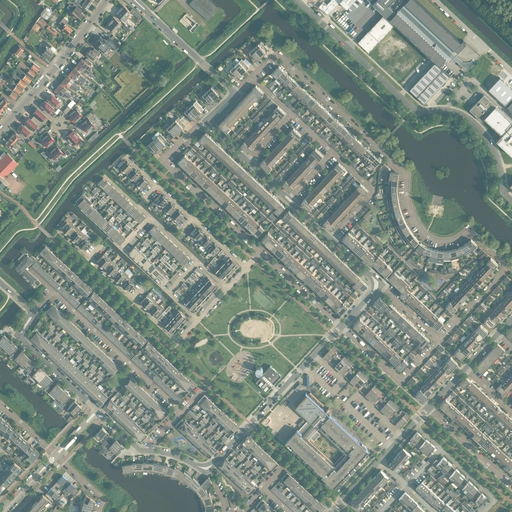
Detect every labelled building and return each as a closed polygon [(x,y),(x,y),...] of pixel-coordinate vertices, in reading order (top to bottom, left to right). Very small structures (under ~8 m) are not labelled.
[(90,5),(83,0),(77,0),(77,1),(77,2),(76,3),(80,6),(81,4),(87,9),(90,5)] [(204,0),(192,0),(192,1),(204,11),(210,5),(204,0)] [(323,1),(319,6),(327,14),(328,14),(340,0),(330,0),(327,4),(323,1)] [(341,0),(340,1),(347,8),(354,0),(341,0)] [(389,6),(382,0),(376,0),(373,4),(384,14),(388,19),(395,11),(389,6)] [(465,43),(463,40),(461,41),(416,0),(407,0),(405,2),(457,51),(465,43)] [(47,23),(42,19),(44,17),(49,21),(58,10),(55,8),(57,6),(55,4),(53,6),(51,9),(46,5),(39,14),(41,15),(40,17),(36,22),(43,28),(44,28),(45,29),(54,36),(57,32),(53,28),(54,27),(52,25),(48,22),(47,23)] [(70,14),(78,21),(82,15),(78,11),(80,9),(74,4),(70,8),(72,9),(71,10),(72,11),(70,14)] [(129,11),(130,12),(130,11),(129,11),(122,4),(120,6),(121,7),(119,9),(128,17),(129,15),(127,14),(129,11)] [(179,6),(174,12),(185,22),(190,16),(179,6)] [(130,11),(130,12),(133,15),(134,15),(139,20),(142,17),(132,8),(129,11),(130,11)] [(126,18),(128,17),(119,9),(115,13),(122,20),(123,19),(122,19),(124,17),(126,18)] [(446,57),(397,11),(390,18),(439,65),(446,57)] [(388,19),(384,14),(358,42),(369,52),(395,25),(388,19)] [(190,16),(185,22),(196,33),(202,27),(190,16)] [(112,19),(110,21),(118,29),(120,27),(118,26),(120,24),(121,24),(113,17),(111,18),(112,19)] [(59,22),(64,26),(62,29),(67,34),(72,29),(66,24),(68,21),(63,18),(59,22)] [(118,29),(110,21),(106,25),(113,32),(113,31),(115,29),(117,31),(118,29)] [(382,41),(370,54),(393,74),(414,51),(403,41),(392,31),(382,41)] [(97,40),(94,43),(103,52),(109,46),(114,50),(118,45),(108,37),(105,40),(104,38),(103,39),(100,36),(96,39),(97,40)] [(46,41),(39,50),(42,53),(48,58),(52,52),(48,49),(50,47),(51,45),(46,41)] [(261,41),(254,48),(261,56),(268,50),(261,41)] [(14,52),(18,56),(23,50),(19,46),(14,52)] [(86,54),(92,59),(94,61),(100,53),(94,48),(92,50),(90,49),(86,54)] [(261,56),(254,48),(247,54),(255,62),(261,56)] [(447,50),(443,54),(450,60),(454,57),(451,54),(450,55),(448,53),(449,52),(447,50)] [(92,73),(88,70),(87,68),(92,63),(86,58),(84,60),(81,59),(78,62),(92,73)] [(16,61),(19,63),(18,64),(25,70),(23,71),(32,77),(33,77),(34,76),(33,75),(35,73),(17,59),(16,61)] [(28,59),(27,61),(32,65),(30,68),(36,72),(39,67),(28,59)] [(241,59),(235,65),(242,74),(249,67),(241,59)] [(480,60),(470,71),(474,75),(484,64),(480,60)] [(92,73),(78,62),(77,63),(75,65),(76,65),(75,66),(81,71),(83,69),(90,75),(92,73)] [(435,62),(430,67),(438,74),(442,69),(435,62)] [(484,64),(474,75),(478,79),(488,68),(484,64)] [(242,74),(235,65),(228,72),(235,80),(242,74)] [(276,78),(277,78),(284,70),(280,67),(279,66),(272,73),(272,74),(273,74),(275,76),(277,77),(276,78)] [(74,67),(71,70),(84,81),(86,79),(79,74),(80,72),(74,67)] [(430,67),(426,71),(434,78),(438,74),(430,67)] [(15,70),(24,76),(22,79),(27,83),(31,78),(17,68),(15,70)] [(488,68),(478,79),(482,83),(492,72),(488,68)] [(442,69),(438,74),(445,81),(449,76),(442,69)] [(84,81),(71,70),(68,74),(74,79),(76,80),(78,79),(83,83),(84,81)] [(277,78),(281,82),(288,75),(288,74),(284,70),(277,78)] [(426,71),(422,76),(430,83),(434,78),(426,71)] [(492,72),(482,83),(486,87),(497,75),(492,72)] [(12,76),(18,81),(16,84),(22,88),(23,88),(25,86),(24,86),(26,84),(14,74),(12,76)] [(438,74),(434,78),(441,85),(445,81),(438,74)] [(67,75),(64,78),(77,89),(78,87),(72,82),(73,80),(67,75)] [(281,82),(286,86),(293,79),(289,75),(288,75),(281,82)] [(421,76),(418,80),(425,87),(430,83),(422,76),(421,76)] [(499,77),(488,89),(495,95),(506,84),(499,77)] [(77,89),(64,78),(61,82),(67,87),(69,85),(75,91),(77,89)] [(434,78),(430,83),(437,90),(441,85),(434,78)] [(290,92),(291,91),(297,83),(293,79),(286,86),(285,88),(290,92)] [(418,80),(414,85),(421,92),(425,87),(418,80)] [(10,83),(14,87),(12,90),(18,94),(22,89),(11,81),(10,83)] [(60,83),(57,87),(69,97),(71,95),(65,90),(66,88),(60,83)] [(291,91),(295,95),(302,88),(298,84),(297,83),(291,91)] [(430,83),(425,87),(433,94),(437,90),(430,83)] [(214,84),(207,91),(215,99),(221,93),(214,84)] [(506,84),(495,95),(500,100),(511,88),(506,84)] [(252,89),(260,96),(261,95),(262,94),(263,93),(263,92),(256,85),(256,86),(254,87),(254,88),(252,89)] [(414,85),(409,89),(417,96),(421,92),(414,85)] [(6,89),(10,92),(8,95),(14,100),(14,99),(15,99),(16,98),(16,97),(17,95),(7,87),(6,89)] [(69,97),(57,87),(54,90),(60,95),(62,94),(68,99),(69,97)] [(425,87),(421,92),(429,99),(433,94),(425,87)] [(295,95),(300,99),(307,92),(306,92),(306,91),(302,88),(295,95)] [(511,89),(511,88),(500,100),(504,104),(511,96),(511,89)] [(248,93),(255,100),(259,96),(259,97),(260,96),(252,89),(252,90),(250,91),(250,92),(248,93)] [(215,99),(207,91),(200,97),(208,105),(215,99)] [(300,99),(304,104),(311,96),(307,92),(307,93),(307,92),(300,99)] [(421,92),(417,96),(424,103),(429,99),(421,92)] [(245,97),(252,104),(255,100),(248,93),(248,94),(247,95),(246,95),(246,96),(245,97)] [(47,98),(50,101),(58,108),(59,107),(57,104),(59,101),(51,94),(49,96),(48,96),(47,98)] [(511,120),(484,94),(470,109),(482,121),(485,118),(502,134),(496,140),(511,154),(511,120)] [(0,96),(0,100),(1,101),(7,105),(8,105),(9,104),(9,103),(10,101),(1,95),(0,96)] [(304,104),(309,108),(316,101),(315,100),(311,96),(304,104)] [(241,101),(248,108),(252,104),(245,97),(244,98),(243,99),(243,100),(241,101)] [(58,108),(50,101),(48,103),(45,101),(43,103),(42,102),(41,104),(41,105),(49,113),(52,110),(54,112),(58,108)] [(196,101),(189,107),(197,115),(204,109),(196,101)] [(237,105),(244,112),(248,108),(241,101),(241,102),(239,103),(239,104),(237,105)] [(309,108),(314,112),(321,105),(317,101),(316,101),(309,108)] [(234,109),(233,109),(240,116),(244,112),(237,105),(236,107),(235,107),(234,109)] [(314,112),(318,116),(325,109),(321,105),(314,112)] [(274,110),(281,117),(282,117),(283,115),(285,113),(285,112),(283,111),(283,110),(282,110),(280,108),(281,108),(280,108),(278,106),(277,106),(276,108),(274,110)] [(197,115),(189,107),(182,113),(190,122),(197,115)] [(36,116),(33,118),(41,125),(45,121),(42,119),(45,116),(37,108),(36,109),(34,110),(35,111),(33,113),(36,116)] [(68,115),(74,122),(82,116),(81,115),(81,114),(80,112),(79,112),(75,108),(68,115)] [(230,113),(237,120),(238,119),(239,121),(241,118),(240,117),(240,116),(233,109),(232,111),(231,111),(232,111),(230,113)] [(318,116),(323,121),(330,113),(326,110),(325,109),(318,116)] [(274,111),(271,114),(278,121),(279,119),(280,119),(281,117),(274,110),(274,111)] [(226,117),(233,124),(237,120),(230,113),(228,115),(226,117)] [(323,121),(327,125),(334,118),(334,117),(330,113),(323,121)] [(271,114),(267,118),(274,125),(276,123),(277,121),(278,121),(271,114)] [(178,117),(171,123),(179,132),(186,125),(178,117)] [(222,121),(230,128),(230,127),(233,124),(226,117),(224,119),(223,121),(222,121)] [(24,122),(27,124),(34,131),(35,131),(33,129),(35,126),(38,129),(41,125),(33,118),(31,120),(28,118),(26,120),(24,121),(25,122),(24,122)] [(80,124),(86,132),(94,125),(93,124),(93,123),(92,121),(91,121),(87,118),(80,124)] [(267,118),(263,122),(270,129),(272,127),(274,125),(267,118)] [(327,125),(332,129),(339,122),(335,118),(334,118),(327,125)] [(230,128),(222,121),(221,123),(220,123),(219,125),(218,125),(219,126),(221,127),(221,128),(223,130),(224,130),(226,132),(228,130),(230,128)] [(263,122),(260,126),(267,133),(268,131),(269,131),(268,131),(270,129),(263,122)] [(332,129),(337,134),(343,126),(339,122),(332,129)] [(179,132),(171,123),(164,130),(172,138),(179,132)] [(34,131),(27,124),(25,127),(22,124),(20,126),(19,126),(17,128),(18,128),(26,136),(29,133),(31,135),(34,131)] [(260,126),(256,130),(263,137),(265,135),(266,133),(267,133),(260,126)] [(337,134),(341,138),(348,131),(344,127),(343,126),(337,134)] [(290,132),(297,139),(299,137),(301,135),(299,133),(298,132),(296,131),(296,130),(294,128),(293,128),(292,130),(291,130),(290,132)] [(256,130),(252,134),(259,141),(259,140),(261,139),(261,138),(263,137),(256,130)] [(65,137),(72,145),(73,144),(74,144),(75,143),(75,142),(79,138),(73,131),(65,137)] [(341,138),(346,142),(353,135),(352,135),(352,134),(348,131),(341,138)] [(11,136),(17,141),(19,139),(23,142),(24,140),(15,132),(13,134),(13,133),(11,135),(12,135),(11,136)] [(96,132),(88,139),(90,142),(98,135),(96,132)] [(203,144),(210,136),(208,135),(208,134),(206,133),(206,132),(205,133),(204,135),(203,135),(201,137),(201,138),(199,140),(199,139),(199,140),(201,142),(203,143),(203,144)] [(286,136),(293,143),(297,139),(290,132),(289,132),(290,132),(288,134),(286,136)] [(40,140),(44,143),(44,145),(45,146),(46,146),(47,147),(54,140),(48,133),(40,140)] [(160,134),(153,140),(161,148),(168,142),(160,134)] [(252,134),(249,138),(256,145),(256,144),(257,143),(258,143),(257,142),(259,141),(252,134)] [(346,142),(350,147),(357,139),(353,135),(353,136),(353,135),(346,142)] [(8,140),(13,145),(18,149),(20,147),(15,143),(17,141),(11,136),(7,140),(8,140)] [(204,143),(207,147),(214,140),(212,138),(210,137),(210,136),(203,144),(204,143)] [(282,140),(289,147),(293,143),(286,136),(284,138),(282,140)] [(244,141),(244,142),(252,149),(252,148),(254,147),(254,146),(255,145),(256,145),(249,138),(245,142),(244,141)] [(350,147),(355,151),(362,144),(361,143),(357,139),(350,147)] [(13,145),(8,140),(7,140),(5,142),(6,142),(4,144),(14,153),(16,151),(15,150),(12,147),(13,145)] [(27,142),(31,146),(34,149),(36,147),(29,140),(27,142)] [(161,148),(153,140),(147,146),(154,154),(161,148)] [(207,147),(211,151),(218,144),(216,142),(214,140),(207,147)] [(279,144),(278,144),(286,151),(289,147),(282,140),(281,142),(280,142),(279,144)] [(252,149),(244,142),(243,143),(242,144),(241,145),(240,146),(241,146),(243,148),(245,150),(245,151),(246,150),(248,152),(247,152),(248,153),(248,152),(250,151),(250,150),(252,149)] [(211,151),(215,154),(222,147),(220,146),(220,145),(220,146),(218,144),(211,151)] [(275,148),(282,154),(286,151),(278,144),(277,146),(275,148)] [(355,151),(360,155),(367,148),(363,144),(362,144),(355,151)] [(48,153),(51,157),(51,158),(52,160),(54,160),(63,153),(56,146),(48,153)] [(215,154),(219,158),(226,151),(225,151),(224,149),(222,148),(222,147),(215,154)] [(271,152),(278,158),(282,154),(275,148),(273,150),(271,152)] [(312,152),(319,160),(319,159),(321,158),(321,157),(323,156),(323,155),(321,153),(320,153),(318,151),(316,149),(315,148),(315,149),(314,150),(313,151),(312,152)] [(360,155),(364,160),(371,152),(367,148),(360,155)] [(219,158),(223,162),(230,155),(229,155),(228,153),(227,153),(226,151),(219,158)] [(8,174),(9,175),(10,174),(9,173),(18,163),(7,153),(6,154),(4,152),(0,155),(0,174),(3,178),(8,174)] [(268,156),(267,156),(274,162),(278,158),(271,152),(270,154),(269,154),(268,156)] [(312,153),(308,157),(315,164),(316,163),(315,163),(317,162),(317,161),(319,160),(312,152),(311,153),(312,153)] [(367,166),(369,164),(370,163),(376,156),(373,154),(372,153),(371,152),(364,160),(363,161),(367,166)] [(178,162),(182,166),(189,158),(187,157),(187,156),(185,155),(185,154),(178,162)] [(223,162),(227,165),(234,158),(233,158),(232,157),(232,156),(231,157),(230,155),(223,162)] [(264,160),(271,167),(271,166),(274,162),(267,156),(266,158),(265,158),(266,158),(264,160)] [(370,163),(369,164),(371,166),(373,167),(373,168),(374,169),(381,161),(380,161),(380,160),(376,156),(370,163)] [(308,157),(305,161),(312,168),(312,167),(313,166),(314,165),(315,164),(308,157)] [(182,166),(186,170),(193,162),(189,159),(189,158),(182,166)] [(227,165),(231,169),(238,162),(237,162),(236,161),(236,160),(235,160),(234,159),(234,158),(227,165)] [(121,172),(129,163),(127,161),(126,162),(124,160),(123,161),(122,159),(115,166),(115,167),(116,166),(122,171),(121,172)] [(271,167),(264,160),(262,162),(260,164),(262,166),(263,167),(263,166),(265,168),(265,169),(267,171),(268,171),(269,169),(270,169),(271,167)] [(305,161),(301,165),(308,171),(310,170),(310,169),(311,168),(312,168),(305,161)] [(186,170),(190,173),(197,166),(193,162),(186,170)] [(231,169),(235,173),(242,166),(241,166),(240,164),(239,164),(238,162),(231,169)] [(121,172),(125,175),(132,168),(130,166),(131,165),(129,163),(121,172)] [(335,167),(342,174),(344,172),(346,170),(346,169),(344,167),(343,167),(341,165),(339,163),(338,163),(337,165),(336,165),(335,167)] [(301,165),(297,169),(304,175),(306,173),(306,174),(306,173),(308,172),(308,171),(301,165)] [(190,173),(194,177),(201,170),(197,166),(190,173)] [(235,173),(239,176),(245,169),(244,168),(243,167),(243,168),(242,166),(235,173)] [(331,171),(338,177),(342,173),(342,174),(335,167),(334,167),(335,167),(333,169),(331,171)] [(126,175),(130,178),(137,171),(135,169),(134,170),(132,168),(125,175),(125,176),(126,175)] [(386,178),(389,179),(398,179),(398,177),(398,176),(398,174),(399,173),(398,173),(393,172),(392,172),(390,172),(391,170),(388,168),(386,171),(387,172),(386,178)] [(239,176),(243,180),(249,173),(247,172),(248,171),(247,171),(245,170),(246,170),(245,169),(239,176)] [(297,169),(294,173),(301,179),(302,177),(302,178),(303,177),(302,177),(304,175),(304,176),(304,175),(297,169)] [(194,177),(198,181),(205,174),(201,170),(194,177)] [(130,178),(134,182),(140,175),(138,173),(139,172),(137,171),(130,178)] [(327,175),(334,181),(338,177),(331,171),(329,173),(327,175)] [(243,180),(247,184),(253,177),(251,175),(252,175),(251,175),(249,173),(250,173),(249,173),(243,180)] [(294,173),(290,177),(297,183),(299,181),(300,179),(300,180),(301,179),(294,173)] [(198,181),(202,184),(209,177),(205,174),(198,181)] [(137,186),(137,187),(145,178),(143,176),(142,177),(140,175),(134,182),(137,185),(137,186)] [(324,178),(323,179),(331,185),(334,181),(327,175),(326,177),(325,177),(324,179),(324,178)] [(98,183),(105,190),(110,184),(111,183),(108,180),(107,181),(103,177),(98,183)] [(202,184),(206,188),(213,181),(209,177),(202,184)] [(247,184),(251,188),(257,181),(257,180),(257,181),(255,179),(253,177),(247,184)] [(286,180),(293,187),(295,185),(297,183),(290,177),(286,181),(286,180)] [(145,178),(137,187),(141,190),(148,183),(146,181),(147,180),(145,178)] [(320,182),(320,183),(327,189),(331,185),(323,179),(322,181),(322,180),(322,181),(320,183),(320,182)] [(293,187),(286,180),(285,180),(285,181),(284,182),(284,183),(282,184),(282,185),(284,187),(285,187),(287,189),(286,189),(287,189),(289,191),(290,191),(291,189),(293,187),(293,188),(293,187)] [(206,188),(210,192),(217,185),(213,181),(206,188)] [(251,188),(255,191),(261,184),(259,183),(259,182),(257,181),(251,188)] [(316,186),(323,193),(327,189),(320,183),(318,185),(318,184),(318,185),(316,186)] [(357,187),(364,194),(366,192),(366,193),(366,192),(368,190),(368,191),(368,190),(366,188),(365,188),(363,186),(363,185),(361,184),(361,183),(360,183),(360,184),(359,185),(358,185),(358,186),(357,187)] [(105,190),(109,194),(115,188),(115,187),(112,184),(111,185),(110,184),(105,190)] [(255,191),(259,195),(265,188),(264,187),(264,186),(264,187),(262,185),(261,184),(255,191)] [(210,192),(214,196),(220,188),(217,185),(210,192)] [(313,190),(312,190),(319,197),(323,193),(316,186),(316,187),(315,188),(314,188),(314,189),(313,190)] [(357,188),(353,192),(360,198),(361,198),(360,198),(362,196),(362,197),(362,196),(364,194),(364,195),(364,194),(357,187),(356,187),(357,188)] [(109,194),(114,198),(119,192),(120,192),(116,188),(116,189),(115,188),(109,194)] [(214,196),(218,199),(224,192),(220,188),(214,196)] [(259,195),(263,199),(269,192),(268,191),(268,190),(267,190),(266,189),(266,188),(265,188),(259,195)] [(309,194),(316,201),(319,197),(312,190),(312,191),(311,192),(310,193),(311,193),(309,194)] [(114,198),(118,202),(123,196),(124,196),(121,192),(120,193),(119,192),(114,198)] [(218,199),(222,203),(228,196),(224,192),(218,199)] [(263,199),(266,202),(273,195),(272,194),(271,194),(270,192),(269,192),(263,199)] [(353,192),(350,196),(357,202),(358,200),(359,200),(360,198),(360,199),(360,198),(353,192)] [(153,201),(157,205),(165,197),(163,195),(162,196),(160,194),(153,201)] [(305,198),(313,206),(313,205),(312,205),(316,201),(309,194),(309,195),(307,196),(307,197),(305,198)] [(266,202),(270,206),(277,199),(276,198),(275,198),(274,196),(273,196),(273,195),(266,202)] [(85,212),(85,211),(91,205),(93,203),(86,196),(78,204),(82,208),(81,208),(85,212)] [(118,202),(122,206),(128,200),(129,200),(125,196),(124,197),(124,196),(123,196),(118,202)] [(222,203),(225,207),(232,199),(228,196),(222,203)] [(350,196),(346,200),(353,206),(355,204),(356,202),(357,202),(350,196)] [(158,205),(162,208),(168,201),(166,199),(167,198),(165,197),(157,205),(157,206),(158,205)] [(313,206),(305,198),(305,199),(303,200),(303,201),(302,202),(301,203),(302,203),(304,205),(306,207),(308,209),(309,210),(309,209),(310,208),(311,208),(311,207),(312,206),(313,206)] [(388,206),(390,205),(399,204),(399,203),(398,201),(399,201),(398,200),(398,198),(389,199),(387,199),(388,206)] [(225,207),(229,210),(236,203),(232,199),(225,207)] [(274,210),(281,203),(280,202),(279,201),(278,200),(277,199),(270,206),(274,210)] [(122,206),(127,210),(132,204),(132,205),(133,204),(129,201),(128,200),(122,206)] [(346,200),(342,204),(349,210),(351,208),(353,206),(346,200)] [(162,208),(165,212),(173,204),(171,202),(170,203),(168,201),(162,208)] [(229,210),(233,214),(240,207),(236,203),(229,210)] [(281,203),(274,210),(274,211),(274,210),(276,212),(278,214),(280,212),(281,211),(282,209),(283,209),(285,207),(283,205),(282,204),(282,203),(281,203)] [(127,210),(131,214),(137,208),(137,209),(137,208),(134,205),(133,205),(132,205),(132,204),(127,210)] [(165,212),(169,215),(176,209),(174,207),(175,206),(173,204),(165,212)] [(342,204),(339,208),(346,214),(347,212),(348,212),(349,210),(342,204)] [(390,205),(392,212),(401,209),(400,209),(400,207),(400,206),(399,206),(399,204),(390,205)] [(89,216),(90,215),(95,209),(91,205),(85,211),(86,212),(89,216)] [(233,214),(237,218),(244,210),(240,207),(233,214)] [(131,214),(135,218),(141,213),(142,212),(138,209),(137,209),(137,208),(131,214)] [(339,208),(335,211),(342,218),(344,216),(345,214),(346,214),(339,208)] [(93,220),(94,219),(99,213),(95,209),(90,215),(91,216),(90,216),(93,220)] [(169,215),(173,219),(181,211),(179,210),(178,210),(176,209),(169,215)] [(392,219),(394,218),(403,215),(402,215),(401,213),(402,213),(401,212),(400,210),(401,210),(401,209),(392,212),(390,213),(392,219)] [(237,218),(241,221),(248,214),(244,210),(237,218)] [(286,221),(286,222),(293,214),(291,212),(289,211),(289,210),(288,211),(289,211),(287,213),(286,213),(285,215),(284,215),(282,217),(282,218),(284,219),(284,220),(286,221)] [(181,211),(173,219),(177,223),(176,224),(177,224),(184,216),(182,214),(183,213),(181,211)] [(335,211),(331,215),(338,222),(340,220),(342,218),(335,211)] [(98,224),(99,223),(98,223),(104,217),(99,213),(94,219),(95,220),(94,221),(98,224)] [(141,213),(135,218),(140,223),(146,216),(143,213),(142,213),(141,213)] [(241,221),(245,225),(252,218),(248,214),(241,221)] [(287,221),(291,225),(297,218),(295,216),(293,214),(286,222),(287,221)] [(327,219),(334,226),(335,226),(336,224),(337,224),(336,224),(338,222),(331,215),(328,219),(327,219)] [(394,218),(397,225),(405,221),(404,218),(403,218),(402,216),(403,215),(394,218)] [(63,230),(65,232),(73,223),(67,217),(61,224),(63,226),(62,227),(64,229),(63,230)] [(102,228),(103,227),(110,220),(109,219),(108,221),(104,217),(98,223),(99,223),(99,224),(99,225),(102,228)] [(245,225),(249,229),(256,222),(252,218),(245,225)] [(291,225),(294,229),(301,221),(301,222),(299,220),(297,218),(291,225)] [(334,226),(327,219),(325,221),(324,223),(323,223),(324,223),(326,225),(325,225),(326,226),(328,227),(328,228),(330,230),(331,230),(332,228),(333,228),(334,226)] [(107,232),(107,231),(114,224),(110,220),(103,227),(104,228),(103,229),(107,232)] [(294,229),(298,232),(305,225),(303,224),(303,223),(301,222),(301,221),(294,229)] [(398,232),(400,231),(408,226),(407,226),(406,224),(406,223),(405,221),(397,225),(395,226),(398,232)] [(249,229),(253,232),(260,225),(256,222),(249,229)] [(68,233),(70,234),(77,227),(77,226),(76,227),(73,224),(74,223),(73,223),(65,232),(67,233),(68,233)] [(111,236),(112,235),(111,235),(118,228),(118,227),(117,229),(114,227),(115,225),(114,224),(107,231),(108,232),(107,233),(111,236)] [(152,237),(159,229),(160,229),(156,225),(156,226),(154,225),(149,231),(153,235),(152,237)] [(260,225),(253,232),(257,236),(264,229),(264,228),(264,229),(262,227),(260,225)] [(298,232),(302,236),(309,229),(307,227),(305,225),(298,232)] [(402,237),(404,236),(411,231),(409,229),(408,227),(408,226),(400,231),(398,232),(402,238),(402,237)] [(71,237),(73,239),(81,230),(77,227),(70,234),(72,236),(71,237)] [(188,235),(192,239),(201,230),(199,228),(198,229),(196,227),(188,235)] [(115,240),(116,240),(116,239),(123,232),(118,228),(111,235),(112,235),(112,236),(112,237),(115,240)] [(152,237),(156,241),(163,233),(163,234),(164,233),(161,230),(160,230),(159,229),(152,237)] [(302,236),(306,240),(313,233),(313,232),(313,233),(311,231),(309,229),(302,236)] [(76,240),(78,242),(85,234),(81,230),(73,239),(75,241),(76,240)] [(196,242),(204,235),(202,233),(202,232),(201,230),(192,239),(193,239),(194,238),(197,241),(196,242)] [(406,243),(408,242),(415,236),(414,236),(413,234),(412,234),(411,232),(411,231),(404,236),(402,237),(402,238),(406,243)] [(116,239),(116,240),(117,240),(116,241),(120,244),(126,238),(121,234),(123,232),(116,239)] [(261,240),(265,244),(273,236),(272,236),(271,235),(271,234),(270,234),(269,233),(268,232),(261,240)] [(347,243),(354,236),(353,236),(351,234),(349,232),(348,232),(346,235),(345,235),(346,235),(343,238),(343,239),(345,241),(347,243)] [(158,239),(162,243),(168,237),(168,238),(168,237),(165,234),(164,234),(163,234),(163,233),(156,241),(158,239)] [(306,240),(310,243),(317,236),(315,235),(315,234),(313,233),(306,240)] [(79,245),(81,246),(89,238),(85,234),(78,242),(80,244),(79,245)] [(196,242),(200,246),(208,237),(206,236),(204,235),(196,242)] [(265,244),(269,248),(277,239),(276,240),(272,237),(273,236),(265,244)] [(310,243),(314,247),(321,240),(319,238),(317,237),(317,236),(310,243)] [(352,247),(358,241),(354,237),(354,236),(347,243),(348,243),(350,245),(349,245),(350,245),(352,247)] [(415,236),(408,242),(412,247),(414,245),(415,245),(418,241),(419,241),(418,241),(417,239),(416,238),(415,237),(415,236)] [(162,243),(167,247),(172,242),(173,241),(169,238),(168,238),(168,237),(162,243)] [(201,245),(205,249),(212,242),(210,240),(210,239),(208,237),(200,246),(201,246),(201,245)] [(89,238),(81,246),(83,248),(84,247),(86,249),(93,242),(93,241),(92,242),(88,239),(89,238)] [(269,248),(273,251),(281,243),(277,239),(269,248)] [(466,243),(471,250),(477,245),(475,243),(471,240),(471,239),(471,240),(469,241),(468,241),(468,242),(466,243)] [(314,247),(318,251),(325,244),(325,243),(324,244),(323,242),(322,242),(321,240),(314,247)] [(356,252),(363,245),(358,241),(352,247),(352,248),(352,247),(354,249),(354,250),(356,251),(356,252)] [(167,247),(171,251),(176,246),(177,246),(177,245),(174,242),(173,243),(172,242),(167,247)] [(205,249),(209,252),(216,245),(214,243),(214,244),(212,242),(205,249)] [(273,251),(277,255),(284,248),(280,244),(282,243),(281,243),(273,251)] [(415,250),(422,254),(426,246),(423,245),(424,245),(423,244),(423,245),(421,243),(420,243),(417,247),(417,248),(415,250)] [(461,246),(465,254),(471,250),(466,243),(466,244),(464,245),(463,245),(464,245),(461,246)] [(318,251),(322,254),(329,247),(328,247),(327,246),(327,245),(326,245),(325,244),(318,251)] [(216,245),(209,252),(213,256),(220,249),(217,247),(218,247),(216,245)] [(361,256),(367,249),(363,245),(356,252),(357,252),(359,254),(361,256)] [(42,255),(46,260),(53,253),(46,246),(40,252),(42,255)] [(133,257),(134,256),(139,250),(135,246),(129,252),(130,253),(130,254),(133,257)] [(171,251),(175,256),(181,250),(182,249),(178,246),(177,247),(177,246),(176,246),(171,251)] [(422,254),(429,257),(432,248),(431,248),(431,249),(429,248),(429,247),(428,248),(426,246),(422,254)] [(456,249),(455,249),(458,257),(465,254),(461,246),(461,247),(459,248),(458,248),(456,249)] [(322,254),(326,258),(333,251),(332,251),(331,249),(330,249),(329,248),(329,247),(322,254)] [(277,255),(281,259),(288,251),(284,248),(277,255)] [(429,257),(436,259),(437,250),(435,250),(435,249),(434,249),(434,250),(432,249),(432,248),(429,257)] [(365,260),(366,260),(372,254),(367,249),(361,256),(363,258),(364,258),(366,260),(365,260)] [(450,250),(449,250),(451,259),(458,257),(455,249),(453,250),(453,249),(452,250),(450,250)] [(138,261),(138,260),(143,254),(139,250),(134,256),(135,257),(134,258),(138,261)] [(178,261),(185,254),(186,253),(182,250),(182,251),(181,250),(175,256),(179,259),(178,261)] [(281,259),(285,262),(292,255),(288,251),(281,259)] [(326,258),(330,262),(337,255),(336,255),(335,253),(334,253),(333,251),(326,258)] [(371,264),(372,263),(378,256),(373,252),(372,254),(366,260),(366,261),(366,260),(368,262),(368,263),(368,262),(370,264),(371,265),(371,264)] [(46,260),(50,264),(57,257),(53,253),(46,260)] [(99,263),(101,265),(108,257),(104,254),(105,253),(98,260),(100,262),(99,263)] [(142,265),(143,265),(142,264),(148,259),(143,254),(138,260),(139,261),(138,262),(142,265)] [(185,254),(178,261),(183,266),(190,257),(187,254),(186,255),(185,254)] [(17,267),(16,267),(33,283),(37,279),(25,268),(31,261),(33,260),(27,255),(22,261),(22,260),(21,261),(21,262),(20,263),(19,262),(16,266),(17,267)] [(285,262),(289,266),(296,259),(292,255),(285,262)] [(330,262),(334,265),(340,258),(339,257),(338,256),(338,257),(337,255),(330,262)] [(376,267),(377,267),(383,260),(383,261),(384,259),(379,255),(378,256),(372,263),(374,265),(375,265),(377,267),(376,267)] [(53,269),(53,270),(61,261),(57,257),(50,264),(54,267),(53,269)] [(104,266),(106,268),(113,260),(112,261),(108,257),(101,265),(103,267),(104,266)] [(226,261),(225,262),(232,268),(233,267),(236,264),(236,263),(230,257),(229,258),(229,257),(226,260),(226,261)] [(334,265),(338,269),(344,262),(342,260),(343,260),(342,260),(341,259),(340,258),(334,265)] [(487,262),(494,268),(495,266),(495,267),(496,266),(497,264),(497,265),(497,264),(494,261),(491,258),(490,258),(489,260),(488,260),(489,260),(487,262)] [(146,269),(147,269),(147,268),(152,263),(148,259),(142,264),(143,265),(144,265),(143,266),(146,269)] [(289,266),(293,270),(300,262),(296,259),(289,266)] [(107,271),(109,272),(117,264),(113,260),(106,268),(108,270),(107,271)] [(381,271),(387,265),(387,264),(387,265),(383,261),(383,260),(377,267),(379,269),(381,271)] [(53,270),(58,274),(66,265),(61,261),(53,270)] [(224,261),(219,266),(227,273),(228,273),(232,269),(231,268),(232,268),(225,262),(224,261)] [(293,270),(297,273),(304,266),(300,262),(293,270)] [(338,269),(342,273),(348,266),(346,264),(347,264),(346,264),(344,262),(345,262),(344,262),(338,269)] [(487,262),(483,266),(490,272),(491,270),(492,271),(492,270),(493,268),(494,269),(494,268),(487,262)] [(151,273),(158,265),(156,266),(152,263),(147,268),(147,269),(148,269),(147,270),(151,273)] [(111,273),(113,275),(121,267),(120,267),(120,268),(116,265),(117,264),(109,272),(111,274),(111,273)] [(62,278),(64,276),(70,269),(66,265),(58,274),(62,278)] [(155,278),(156,277),(163,269),(158,265),(151,273),(152,274),(155,278)] [(387,265),(381,271),(381,272),(382,271),(383,273),(384,274),(386,275),(386,276),(386,275),(389,273),(389,272),(392,270),(392,269),(390,267),(388,265),(387,265)] [(227,273),(219,266),(215,271),(222,278),(223,277),(223,278),(226,275),(227,273)] [(297,273),(301,277),(309,268),(308,270),(304,266),(297,273)] [(342,273),(346,276),(352,269),(350,268),(350,267),(350,268),(348,266),(349,266),(348,266),(342,273)] [(483,266),(480,270),(486,276),(488,274),(490,272),(483,266)] [(115,278),(117,280),(125,271),(121,267),(113,275),(115,277),(115,278)] [(301,277),(305,281),(313,272),(309,268),(301,277)] [(64,276),(68,280),(75,273),(70,269),(64,276)] [(160,282),(160,281),(165,275),(167,273),(163,269),(156,277),(157,278),(156,278),(160,282)] [(346,276),(350,280),(356,273),(354,272),(354,271),(352,270),(352,269),(346,276)] [(393,283),(400,276),(401,274),(396,270),(395,272),(394,272),(395,272),(393,274),(392,275),(389,278),(389,279),(391,280),(391,281),(393,282),(393,283)] [(480,270),(476,274),(483,280),(484,278),(485,278),(484,278),(486,276),(480,270)] [(119,281),(121,283),(129,275),(125,271),(117,280),(119,282),(119,281)] [(305,281),(309,284),(316,277),(312,274),(313,272),(305,281)] [(70,286),(71,286),(79,277),(75,273),(68,280),(72,284),(70,286)] [(352,285),(360,277),(358,275),(356,273),(350,280),(354,284),(352,285)] [(476,274),(472,278),(479,284),(480,282),(481,282),(482,280),(483,280),(476,274)] [(123,285),(124,287),(133,279),(132,278),(131,279),(128,276),(129,275),(121,283),(123,285)] [(160,281),(161,282),(160,282),(164,286),(170,279),(165,275),(160,281)] [(398,287),(404,280),(400,276),(393,283),(394,283),(396,285),(395,285),(396,285),(398,287)] [(71,286),(75,290),(83,282),(79,277),(71,286)] [(309,284),(313,288),(321,279),(319,281),(316,277),(309,284)] [(356,289),(364,281),(360,278),(360,277),(352,285),(353,285),(354,287),(355,287),(356,289)] [(208,278),(203,283),(211,290),(213,288),(213,289),(216,286),(215,285),(216,285),(208,278)] [(472,278),(469,282),(475,288),(477,286),(479,284),(472,278)] [(133,279),(124,287),(126,289),(127,288),(129,290),(137,282),(133,279)] [(313,288),(317,292),(325,283),(321,279),(313,288)] [(401,289),(403,291),(406,288),(408,286),(409,285),(411,283),(406,279),(404,280),(398,287),(400,289),(401,289)] [(467,280),(463,284),(472,292),(473,290),(474,290),(473,290),(475,288),(469,282),(467,280)] [(364,281),(356,289),(357,289),(358,290),(358,291),(359,291),(360,292),(361,293),(368,285),(364,281)] [(77,289),(81,293),(88,286),(83,282),(75,290),(76,290),(77,289)] [(200,288),(200,289),(207,295),(207,294),(207,295),(211,291),(211,290),(203,283),(205,284),(204,284),(200,288)] [(317,292),(321,295),(327,288),(324,285),(325,283),(317,292)] [(463,284),(460,288),(468,296),(469,294),(470,294),(471,292),(472,292),(463,284)] [(88,286),(81,293),(86,297),(92,290),(88,286)] [(404,299),(411,292),(412,290),(411,289),(408,286),(406,288),(403,291),(400,294),(402,296),(402,297),(403,297),(404,298),(404,299)] [(321,295),(325,299),(331,292),(327,288),(321,295)] [(456,292),(457,294),(464,300),(466,298),(467,296),(468,296),(460,288),(456,292)] [(196,293),(202,299),(203,300),(207,295),(206,295),(207,295),(200,289),(196,293)] [(87,298),(92,302),(98,295),(93,291),(87,298)] [(325,299),(329,303),(335,296),(331,292),(325,299)] [(409,303),(415,296),(411,292),(404,299),(405,299),(407,300),(407,301),(409,303)] [(142,304),(144,306),(153,297),(148,293),(141,301),(143,303),(142,304)] [(191,298),(198,304),(202,300),(202,299),(196,293),(195,294),(191,298)] [(457,294),(454,298),(460,304),(461,304),(460,303),(462,302),(463,302),(462,302),(464,300),(457,294)] [(91,304),(94,308),(102,299),(98,295),(92,302),(92,303),(91,304)] [(329,303),(332,307),(339,299),(335,296),(329,303)] [(413,307),(414,307),(420,301),(415,296),(409,303),(411,305),(412,305),(414,307),(413,307)] [(511,302),(504,296),(500,301),(508,308),(509,308),(508,308),(510,306),(511,306),(511,305),(511,303),(511,302)] [(147,307),(149,309),(156,301),(153,297),(144,306),(146,308),(147,307)] [(198,304),(191,298),(190,297),(185,302),(193,309),(194,309),(197,306),(196,306),(198,304)] [(377,308),(384,301),(380,297),(373,304),(373,305),(374,305),(375,306),(376,306),(377,308)] [(450,301),(457,308),(457,307),(458,306),(459,306),(459,305),(460,304),(454,298),(450,301)] [(75,299),(72,303),(76,307),(80,303),(75,299)] [(94,308),(99,312),(107,303),(102,299),(94,308)] [(332,307),(336,310),(344,303),(343,303),(339,299),(332,307)] [(150,311),(152,313),(160,305),(160,304),(159,305),(156,302),(157,301),(156,301),(149,309),(151,311),(150,311)] [(381,312),(390,303),(388,304),(384,301),(377,308),(379,310),(381,312)] [(418,311),(418,312),(424,305),(420,301),(414,307),(416,309),(416,310),(416,309),(418,311)] [(457,308),(450,301),(450,302),(448,303),(448,304),(447,305),(446,306),(447,306),(449,309),(450,309),(453,312),(452,312),(453,312),(453,311),(455,310),(455,309),(456,308),(457,308)] [(502,302),(497,306),(504,313),(504,312),(506,310),(506,311),(506,310),(508,308),(500,301),(502,302)] [(49,315),(53,319),(60,311),(51,303),(46,310),(50,314),(49,315)] [(99,312),(103,316),(111,308),(107,303),(99,312)] [(344,303),(336,310),(341,314),(348,307),(347,306),(346,305),(345,304),(344,303)] [(383,310),(387,314),(394,307),(394,306),(393,307),(392,305),(391,305),(390,303),(381,312),(383,310)] [(81,304),(77,308),(82,313),(85,309),(81,304)] [(160,305),(152,313),(154,315),(155,314),(157,316),(165,308),(160,305)] [(423,316),(429,309),(424,305),(418,312),(419,312),(421,313),(420,314),(421,314),(423,316)] [(492,310),(500,318),(500,317),(502,315),(504,313),(497,306),(493,311),(492,310)] [(387,314),(391,317),(398,310),(397,310),(396,309),(396,308),(395,308),(394,307),(387,314)] [(106,315),(109,319),(116,312),(111,308),(103,316),(104,317),(106,315)] [(427,320),(434,313),(429,309),(423,316),(425,318),(426,318),(427,320)] [(178,310),(173,315),(181,322),(183,320),(183,321),(186,318),(185,317),(186,317),(178,310)] [(391,317),(395,321),(402,314),(401,314),(400,312),(399,312),(398,310),(391,317)] [(492,310),(487,314),(496,322),(498,320),(500,318),(492,310)] [(53,319),(56,322),(63,314),(60,311),(53,319)] [(109,319),(114,323),(120,316),(116,312),(109,319)] [(432,324),(438,318),(434,313),(427,320),(428,320),(430,322),(430,323),(430,322),(432,324)] [(56,322),(60,325),(67,318),(63,314),(56,322)] [(395,321),(399,325),(405,318),(405,317),(405,318),(404,316),(403,316),(402,314),(395,321)] [(496,322),(487,314),(489,316),(487,318),(486,318),(485,320),(484,320),(485,321),(488,323),(487,324),(488,324),(491,327),(492,327),(491,327),(493,325),(494,324),(495,322),(496,322)] [(173,315),(169,319),(177,327),(177,326),(177,327),(181,323),(181,322),(173,315)] [(114,323),(118,327),(124,320),(120,316),(114,323)] [(60,325),(63,328),(70,321),(67,318),(60,325)] [(353,326),(357,330),(364,322),(362,320),(360,319),(360,318),(353,326)] [(402,329),(409,321),(407,320),(408,320),(407,319),(406,318),(405,318),(399,325),(403,328),(402,329)] [(438,318),(432,324),(432,325),(432,324),(434,326),(435,327),(437,328),(436,328),(437,329),(437,328),(440,326),(440,325),(443,323),(443,322),(441,320),(440,320),(438,318),(439,318),(438,318)] [(177,327),(169,319),(169,320),(170,321),(169,322),(166,325),(166,326),(172,332),(173,331),(173,332),(176,329),(175,328),(177,327)] [(117,329),(121,333),(129,324),(124,320),(118,327),(119,327),(117,329)] [(63,328),(67,332),(74,324),(70,321),(63,328)] [(402,329),(406,333),(413,325),(411,323),(412,323),(411,323),(409,322),(410,321),(409,321),(402,329)] [(357,330),(361,333),(368,326),(364,323),(364,322),(357,330)] [(67,332),(70,335),(77,328),(74,324),(67,332)] [(123,332),(127,335),(133,328),(129,324),(121,333),(122,334),(123,332)] [(476,329),(483,336),(483,335),(485,334),(485,333),(487,331),(488,331),(487,331),(484,328),(484,327),(484,328),(481,325),(480,324),(480,325),(478,327),(476,329)] [(407,332),(411,336),(417,329),(415,327),(413,325),(414,325),(413,325),(406,333),(407,332)] [(361,333),(365,337),(372,330),(368,326),(361,333)] [(29,336),(35,342),(42,334),(38,331),(37,332),(34,328),(29,336)] [(70,335),(74,338),(81,331),(77,328),(70,335)] [(127,335),(131,339),(138,332),(133,328),(127,335)] [(411,336),(415,339),(421,332),(419,331),(419,330),(417,329),(411,336)] [(470,332),(470,333),(479,340),(481,338),(483,336),(476,329),(472,334),(470,332)] [(365,337),(369,341),(376,334),(372,330),(365,337)] [(74,338),(77,342),(84,334),(81,331),(74,338)] [(131,339),(135,343),(142,336),(138,332),(131,339)] [(418,343),(418,344),(425,336),(423,334),(421,333),(421,332),(415,339),(419,343),(418,343)] [(470,333),(466,337),(474,345),(474,344),(476,342),(476,343),(476,342),(478,340),(478,341),(479,340),(470,333)] [(35,342),(38,345),(45,337),(42,334),(35,342)] [(77,342),(81,345),(88,337),(84,334),(77,342)] [(369,341),(373,344),(380,337),(376,334),(369,341)] [(0,345),(3,348),(11,341),(10,341),(6,338),(7,337),(4,335),(0,338),(0,345)] [(142,336),(135,343),(140,348),(146,341),(142,336)] [(425,336),(418,344),(420,345),(420,346),(422,347),(422,348),(423,347),(425,345),(427,343),(427,342),(429,340),(427,338),(425,336)] [(38,345),(42,348),(49,341),(45,337),(38,345)] [(81,345),(84,348),(91,341),(88,337),(81,345)] [(373,344),(377,348),(384,341),(380,337),(373,344)] [(466,337),(462,342),(470,350),(470,349),(472,347),(474,345),(466,337)] [(11,341),(3,348),(10,355),(8,357),(10,359),(14,355),(12,353),(17,347),(15,345),(14,345),(10,342),(11,341)] [(42,348),(45,351),(52,344),(49,341),(42,348)] [(84,348),(88,352),(95,344),(91,341),(84,348)] [(377,348),(381,352),(388,345),(384,341),(377,348)] [(144,354),(144,355),(152,346),(148,342),(141,349),(145,353),(144,354)] [(459,347),(459,348),(466,354),(468,352),(470,350),(462,342),(463,343),(459,347)] [(494,347),(501,354),(504,350),(505,350),(504,350),(501,347),(501,346),(498,344),(498,343),(497,344),(496,345),(495,346),(494,347)] [(45,351),(49,355),(56,347),(52,344),(45,351)] [(88,352),(91,355),(98,347),(95,344),(88,352)] [(323,356),(327,360),(338,349),(333,345),(323,356)] [(381,352),(385,356),(392,348),(388,345),(381,352)] [(144,355),(148,359),(157,350),(152,346),(144,355)] [(49,355),(52,358),(59,351),(56,347),(49,355)] [(91,355),(95,358),(102,351),(98,347),(91,355)] [(490,351),(497,358),(501,354),(494,347),(493,347),(494,348),(492,349),(492,350),(490,351)] [(385,356),(389,359),(396,352),(392,348),(385,356)] [(466,354),(459,348),(457,350),(456,350),(457,350),(455,352),(454,352),(455,353),(458,355),(458,356),(461,359),(462,359),(463,357),(464,357),(464,356),(466,354)] [(134,354),(129,350),(126,354),(130,358),(134,354)] [(150,357),(154,361),(161,354),(157,350),(148,359),(149,359),(150,357)] [(14,359),(21,365),(28,357),(27,358),(24,354),(21,351),(14,359)] [(52,358),(56,361),(63,354),(59,351),(52,358)] [(95,358),(98,361),(105,354),(102,351),(95,358)] [(486,355),(493,362),(497,358),(490,351),(490,352),(488,353),(488,354),(487,355),(486,355)] [(389,359),(393,363),(399,356),(396,352),(389,359)] [(56,361),(59,365),(66,357),(63,354),(56,361)] [(98,361),(102,365),(109,357),(105,354),(98,361)] [(154,361),(159,365),(165,358),(161,354),(154,361)] [(140,359),(135,355),(131,359),(136,363),(140,359)] [(483,359),(490,366),(493,362),(486,355),(486,356),(485,357),(484,357),(484,358),(483,359)] [(334,367),(339,370),(349,359),(345,356),(334,367)] [(393,363),(397,367),(404,359),(403,359),(399,356),(393,363)] [(446,361),(453,368),(453,367),(455,366),(456,365),(455,365),(457,363),(458,363),(457,363),(454,360),(454,359),(454,360),(451,357),(451,356),(450,357),(448,359),(446,361)] [(26,373),(28,375),(32,371),(30,369),(35,363),(32,361),(32,362),(28,358),(28,357),(21,365),(28,371),(26,373)] [(59,365),(63,368),(70,360),(66,357),(59,365)] [(102,365),(106,368),(113,360),(109,357),(102,365)] [(159,365),(163,369),(170,362),(165,358),(159,365)] [(339,370),(343,374),(353,363),(349,359),(339,370)] [(404,359),(397,367),(401,371),(408,363),(407,363),(406,361),(404,359)] [(479,363),(486,370),(490,366),(483,359),(482,359),(483,360),(481,361),(479,363)] [(63,368),(66,371),(73,364),(70,360),(63,368)] [(106,368),(109,371),(116,364),(113,360),(106,368)] [(446,361),(442,366),(449,372),(451,370),(453,368),(446,361)] [(163,369),(168,373),(174,367),(170,362),(163,369)] [(486,370),(479,363),(477,365),(476,367),(475,367),(475,368),(476,368),(478,370),(478,371),(479,371),(482,374),(483,374),(482,374),(486,370)] [(66,371),(70,374),(77,367),(73,364),(66,371)] [(116,364),(109,371),(113,375),(120,367),(116,364)] [(260,373),(262,375),(256,381),(266,391),(281,375),(271,365),(264,372),(263,370),(263,369),(263,368),(262,367),(260,366),(258,366),(256,367),(256,369),(256,371),(257,372),(258,373),(259,373),(260,373)] [(436,369),(444,377),(444,376),(446,374),(446,375),(447,374),(446,374),(448,372),(449,373),(449,372),(442,366),(438,370),(436,369)] [(32,375),(39,381),(46,374),(45,373),(45,374),(41,371),(42,370),(39,367),(34,373),(32,371),(28,375),(30,377),(32,375)] [(70,374),(73,378),(80,370),(77,367),(70,374)] [(168,373),(172,378),(179,371),(174,367),(168,373)] [(436,369),(432,374),(440,381),(442,379),(444,377),(436,369)] [(73,378),(77,381),(84,373),(80,370),(73,378)] [(350,381),(354,385),(364,374),(360,370),(350,381)] [(175,383),(183,375),(179,371),(172,378),(176,381),(175,383)] [(77,381),(80,384),(87,377),(84,373),(77,381)] [(43,389),(45,391),(49,387),(47,385),(52,380),(50,377),(49,378),(45,374),(46,374),(39,381),(45,387),(43,389)] [(354,385),(358,388),(368,378),(364,374),(354,385)] [(432,374),(427,378),(436,386),(437,384),(438,384),(438,383),(440,381),(432,374)] [(175,383),(179,387),(187,379),(183,375),(175,383)] [(80,384),(84,388),(91,380),(87,377),(80,384)] [(124,385),(127,388),(134,381),(131,377),(124,385)] [(463,388),(464,387),(470,380),(468,379),(469,379),(468,379),(466,377),(467,377),(466,377),(463,380),(460,383),(459,385),(463,388)] [(427,378),(423,383),(432,391),(431,390),(433,388),(434,388),(433,388),(435,386),(436,386),(427,378)] [(187,379),(179,387),(180,388),(181,386),(185,390),(186,389),(189,391),(194,385),(187,379)] [(84,388),(87,391),(94,383),(91,380),(84,388)] [(464,387),(468,391),(474,384),(472,383),(473,382),(472,382),(470,381),(471,381),(470,380),(464,387)] [(505,380),(502,384),(501,384),(508,390),(509,388),(510,388),(511,386),(505,380)] [(127,388),(131,392),(138,384),(134,381),(127,388)] [(87,391),(91,394),(98,387),(94,383),(87,391)] [(420,389),(427,395),(428,395),(427,395),(429,393),(430,393),(431,391),(432,391),(423,383),(425,384),(421,389),(420,389)] [(501,384),(502,384),(501,383),(497,387),(497,388),(500,391),(501,391),(504,394),(503,394),(504,394),(506,392),(507,390),(508,390),(501,384)] [(49,391),(56,398),(63,390),(62,390),(59,387),(59,386),(57,384),(51,389),(49,387),(45,391),(48,393),(49,391)] [(131,392),(134,395),(141,388),(138,384),(131,392)] [(365,395),(369,399),(379,388),(375,384),(365,395)] [(468,391),(472,394),(472,395),(478,388),(476,386),(477,386),(476,386),(474,384),(475,384),(474,384),(468,391)] [(91,394),(94,397),(101,390),(98,387),(91,394)] [(134,395),(138,398),(145,391),(141,388),(134,395)] [(369,399),(373,403),(383,392),(379,388),(369,399)] [(475,400),(476,398),(482,392),(482,391),(482,392),(480,390),(480,389),(480,390),(478,388),(472,395),(472,394),(470,396),(475,400)] [(427,395),(420,389),(418,391),(416,393),(416,394),(419,397),(419,398),(420,400),(421,400),(422,400),(423,400),(425,398),(425,397),(427,395),(427,396),(427,395)] [(63,390),(56,398),(63,404),(70,396),(67,394),(63,391),(63,390)] [(97,401),(105,393),(101,390),(94,397),(97,400),(97,401)] [(138,398),(141,402),(148,394),(145,391),(138,398)] [(316,471),(317,472),(322,476),(327,481),(333,487),(368,450),(354,437),(352,435),(351,434),(347,430),(346,430),(346,429),(341,425),(341,424),(336,420),(335,420),(335,419),(331,415),(329,414),(326,411),(329,408),(329,407),(326,411),(324,409),(322,407),(324,405),(310,392),(296,407),(309,419),(306,422),(303,419),(303,420),(299,424),(298,424),(301,427),(298,430),(297,429),(296,431),(294,429),(288,435),(290,437),(285,442),(288,445),(290,447),(291,447),(295,452),(296,452),(301,457),(306,462),(311,467),(311,466),(312,467),(316,471)] [(476,398),(480,402),(486,395),(484,394),(484,393),(482,392),(476,398)] [(105,393),(97,401),(98,401),(99,402),(101,405),(108,397),(105,393)] [(141,402),(145,405),(152,397),(148,394),(141,402)] [(200,404),(203,408),(210,400),(204,394),(198,401),(200,403),(200,404)] [(480,402),(484,406),(490,399),(488,397),(486,396),(486,395),(480,402)] [(145,405),(149,408),(156,401),(152,397),(145,405)] [(444,409),(444,410),(451,403),(450,403),(448,401),(449,401),(448,401),(446,399),(446,398),(445,399),(446,399),(443,402),(443,401),(443,402),(440,405),(442,407),(442,408),(442,407),(444,409)] [(107,410),(114,402),(111,399),(103,407),(106,409),(107,410)] [(380,409),(384,413),(395,402),(390,399),(380,409)] [(484,406),(488,409),(494,403),(494,402),(494,403),(492,401),(490,399),(484,406)] [(74,401),(74,400),(67,408),(74,414),(81,407),(78,404),(78,405),(74,401)] [(203,408),(207,411),(214,404),(210,400),(203,408)] [(149,408),(152,411),(159,404),(156,401),(149,408)] [(108,410),(111,413),(118,406),(114,402),(107,410),(107,411),(108,410)] [(388,417),(399,406),(395,402),(384,413),(388,417)] [(449,414),(455,407),(451,403),(444,410),(445,410),(447,411),(446,412),(447,412),(449,414)] [(488,409),(492,413),(498,406),(496,405),(496,404),(494,403),(488,409)] [(152,411),(156,415),(163,407),(159,404),(152,411)] [(207,411),(210,414),(217,407),(214,404),(207,411)] [(111,413),(114,416),(121,409),(118,406),(111,413)] [(492,413),(496,417),(502,410),(500,408),(498,407),(498,406),(492,413)] [(163,407),(156,415),(159,418),(160,417),(163,420),(169,413),(163,407)] [(212,419),(221,410),(217,407),(210,414),(214,417),(212,419)] [(453,418),(454,418),(460,412),(455,407),(449,414),(451,416),(452,416),(453,418)] [(114,416),(118,420),(125,412),(121,409),(114,416)] [(194,418),(194,417),(196,415),(192,411),(190,410),(188,412),(194,418)] [(212,419),(216,423),(224,413),(221,410),(212,419)] [(496,417),(500,420),(506,414),(506,413),(506,414),(504,412),(502,410),(496,417)] [(118,420),(121,423),(129,415),(125,412),(118,420)] [(458,422),(464,416),(460,412),(454,418),(456,420),(456,421),(456,420),(458,422)] [(218,421),(221,424),(228,417),(224,413),(216,423),(218,421)] [(396,424),(400,428),(410,417),(406,413),(396,424)] [(500,420),(504,424),(510,417),(509,417),(508,416),(508,415),(506,414),(500,420)] [(121,423),(125,426),(132,419),(129,415),(121,423)] [(463,427),(469,420),(464,416),(458,422),(458,423),(458,422),(460,424),(461,425),(463,426),(463,427)] [(222,429),(223,429),(231,420),(228,417),(221,424),(224,427),(222,429)] [(125,426),(129,430),(136,422),(132,419),(125,426)] [(175,425),(182,431),(189,423),(185,420),(184,421),(182,419),(175,425)] [(0,425),(0,430),(2,432),(9,423),(6,422),(4,421),(4,420),(0,425)] [(223,429),(226,432),(235,423),(231,420),(223,429)] [(467,431),(474,424),(469,420),(463,427),(465,429),(467,431)] [(129,430),(132,433),(139,425),(136,422),(129,430)] [(1,434),(5,438),(14,429),(12,428),(12,427),(9,424),(9,423),(2,432),(3,432),(1,434)] [(182,431),(185,434),(194,425),(192,426),(189,423),(182,431)] [(235,423),(226,432),(226,433),(228,431),(232,434),(239,427),(235,423)] [(472,435),(478,429),(474,424),(467,431),(468,431),(470,433),(469,433),(470,433),(472,435)] [(132,433),(136,436),(143,429),(139,425),(132,433)] [(185,434),(189,437),(197,428),(194,425),(185,434)] [(102,427),(98,431),(95,434),(102,441),(109,433),(108,433),(105,430),(105,429),(102,427)] [(189,437),(192,441),(199,433),(196,430),(198,428),(197,428),(189,437)] [(7,437),(11,441),(18,433),(15,430),(15,431),(14,429),(5,438),(7,437)] [(143,429),(136,436),(142,442),(148,435),(145,433),(146,432),(143,429)] [(476,440),(477,440),(483,433),(478,429),(472,435),(472,436),(472,435),(474,437),(474,438),(475,438),(476,439),(476,440)] [(409,441),(416,446),(419,442),(417,440),(421,435),(421,436),(422,435),(417,431),(409,441)] [(481,444),(489,436),(484,432),(483,433),(477,440),(479,441),(479,442),(481,444)] [(11,441),(15,445),(22,437),(19,434),(19,435),(18,433),(11,441)] [(192,441),(196,444),(203,437),(199,433),(192,441)] [(242,447),(243,448),(251,439),(247,435),(240,442),(244,446),(242,447)] [(486,448),(493,440),(489,436),(481,444),(483,446),(484,446),(486,448)] [(15,445),(19,448),(26,440),(24,438),(23,438),(22,437),(15,445)] [(196,444),(199,447),(208,438),(206,440),(203,437),(196,444)] [(199,447),(203,451),(211,441),(208,438),(199,447)] [(243,448),(246,451),(255,442),(251,439),(243,448)] [(416,446),(423,452),(430,443),(426,439),(422,444),(419,442),(416,446)] [(19,448),(23,452),(31,444),(30,444),(30,445),(29,443),(26,440),(19,448)] [(116,441),(117,440),(116,440),(109,447),(116,454),(123,446),(120,443),(120,444),(116,441)] [(490,452),(490,453),(497,446),(492,442),(493,440),(486,448),(488,450),(488,451),(488,450),(490,452)] [(203,451),(206,454),(213,446),(210,443),(212,442),(211,441),(203,451)] [(246,451),(250,454),(258,445),(255,442),(246,451)] [(430,443),(423,452),(430,458),(433,454),(430,452),(435,446),(430,443)] [(23,452),(27,456),(34,448),(33,447),(31,444),(23,452)] [(251,453),(255,456),(262,448),(258,445),(250,454),(250,455),(251,453)] [(213,446),(206,454),(210,457),(217,450),(213,446)] [(495,457),(501,450),(497,446),(490,453),(491,453),(493,454),(492,455),(493,455),(495,457)] [(34,448),(27,456),(32,460),(39,453),(37,451),(34,448)] [(255,456),(258,459),(265,452),(262,448),(255,456)] [(403,448),(399,452),(407,459),(411,455),(403,448)] [(499,461),(500,461),(506,455),(501,450),(495,457),(497,459),(498,459),(500,461),(499,461)] [(258,459),(262,462),(269,455),(265,452),(258,459)] [(399,452),(396,456),(404,463),(407,459),(399,452)] [(262,462),(265,466),(272,458),(269,455),(262,462)] [(504,465),(504,466),(510,459),(506,455),(500,461),(502,463),(502,464),(502,463),(504,465)] [(396,456),(392,460),(400,467),(404,463),(396,456)] [(433,463),(439,469),(447,461),(443,457),(439,462),(436,460),(433,463)] [(219,466),(223,469),(230,462),(226,458),(219,466)] [(272,458),(265,466),(269,469),(270,468),(272,471),(278,464),(272,458)] [(400,467),(392,460),(389,465),(397,471),(400,467)] [(439,469),(443,473),(441,475),(444,477),(446,475),(449,471),(447,469),(451,465),(452,465),(447,461),(439,469)] [(14,462),(10,466),(18,473),(19,471),(20,472),(22,469),(14,462)] [(134,471),(143,470),(143,462),(133,463),(134,471)] [(143,470),(153,471),(154,462),(154,463),(143,462),(143,470)] [(153,471),(162,472),(164,464),(164,465),(154,462),(153,471)] [(223,469),(226,472),(233,465),(230,462),(223,469)] [(124,473),(134,471),(133,463),(132,463),(122,465),(124,473)] [(162,472),(171,475),(175,467),(174,467),(174,468),(164,464),(162,472)] [(226,472),(229,476),(238,466),(236,468),(233,465),(226,472)] [(10,466),(7,470),(14,477),(16,475),(18,473),(10,466)] [(229,476),(233,479),(242,470),(238,466),(229,476)] [(171,475),(180,479),(184,472),(184,471),(184,472),(175,467),(171,475)] [(446,475),(452,481),(460,473),(456,468),(455,469),(456,469),(451,474),(449,471),(446,475)] [(7,470),(3,475),(11,481),(13,479),(14,477),(7,470)] [(233,479),(237,482),(245,473),(243,474),(240,472),(242,470),(233,479)] [(381,470),(377,474),(385,481),(388,477),(381,470)] [(180,479),(188,484),(193,477),(193,478),(184,472),(180,479)] [(283,481),(288,486),(294,479),(287,472),(281,478),(284,480),(283,481)] [(237,482),(240,486),(249,476),(245,473),(237,482)] [(452,481),(458,487),(462,483),(460,481),(464,477),(460,473),(452,481)] [(377,474),(373,478),(381,485),(385,481),(377,474)] [(3,475),(0,478),(7,485),(8,483),(9,484),(11,481),(3,475)] [(62,484),(65,487),(65,488),(70,483),(62,475),(54,483),(59,487),(62,484)] [(196,490),(201,498),(209,493),(209,492),(208,493),(205,489),(212,482),(209,476),(201,484),(201,485),(196,490)] [(240,486),(244,489),(252,480),(249,476),(240,486)] [(188,484),(196,490),(201,485),(201,484),(193,477),(188,484)] [(373,478),(370,482),(377,489),(381,485),(373,478)] [(290,491),(298,483),(294,479),(288,486),(292,489),(290,491)] [(252,480),(244,489),(250,495),(256,488),(253,486),(256,483),(252,480)] [(458,487),(465,493),(473,485),(468,480),(468,481),(469,481),(464,486),(462,483),(458,487)] [(370,482),(366,486),(373,493),(377,489),(370,482)] [(416,488),(420,492),(426,485),(422,482),(416,488)] [(59,488),(59,487),(54,483),(47,492),(55,499),(59,495),(56,492),(59,488)] [(65,488),(65,487),(62,491),(66,495),(70,492),(74,495),(76,493),(78,490),(70,483),(65,488)] [(290,491),(295,495),(303,487),(298,483),(290,491)] [(278,496),(282,492),(274,485),(270,489),(278,496)] [(420,492),(424,496),(430,489),(426,485),(420,492)] [(465,493),(471,499),(475,495),(472,493),(477,489),(473,485),(465,493)] [(366,486),(362,490),(370,497),(373,493),(366,486)] [(295,495),(299,500),(307,491),(303,487),(295,495)] [(424,496),(428,499),(434,493),(430,489),(424,496)] [(362,490),(358,494),(366,501),(370,497),(362,490)] [(303,503),(303,504),(312,495),(307,491),(299,500),(301,498),(305,502),(303,503)] [(278,496),(282,500),(286,496),(282,492),(278,496)] [(399,498),(403,502),(409,495),(405,492),(399,498)] [(475,495),(471,499),(478,506),(486,497),(481,492),(481,493),(477,498),(475,495)] [(80,500),(82,500),(92,504),(94,500),(85,494),(83,493),(80,500)] [(201,498),(205,506),(214,503),(213,503),(209,493),(201,498)] [(428,499),(432,503),(438,496),(434,493),(428,499)] [(38,496),(37,497),(47,507),(53,500),(46,494),(44,496),(42,494),(39,497),(38,496)] [(358,494),(355,498),(362,505),(366,501),(358,494)] [(303,504),(308,508),(316,499),(312,495),(303,504)] [(403,502),(407,506),(413,499),(409,495),(403,502)] [(282,500),(286,504),(290,500),(286,496),(282,500)] [(432,503),(436,507),(442,500),(438,496),(432,503)] [(37,500),(34,503),(43,511),(47,507),(37,497),(36,499),(37,500)] [(362,505),(355,498),(351,502),(359,509),(362,505)] [(260,511),(261,511),(268,505),(262,499),(256,505),(258,508),(257,509),(261,511),(260,511)] [(308,508),(312,511),(320,503),(316,499),(308,508)] [(410,510),(417,503),(413,499),(407,506),(411,509),(410,510)] [(82,500),(80,506),(91,509),(92,504),(82,500)] [(286,504),(291,509),(295,504),(290,500),(286,504)] [(436,507),(440,510),(446,503),(446,504),(442,500),(436,507)] [(30,505),(29,506),(35,511),(41,511),(43,511),(34,503),(31,506),(30,505)] [(205,506),(206,511),(214,511),(214,503),(205,506)] [(320,503),(312,511),(314,510),(315,511),(320,511),(325,507),(320,503)] [(410,510),(412,511),(416,511),(421,508),(417,504),(417,503),(410,510)] [(440,510),(442,511),(446,511),(451,507),(446,503),(440,510),(440,511),(440,510)]
